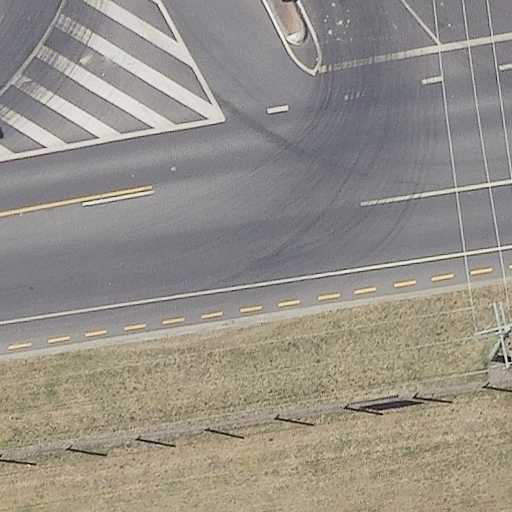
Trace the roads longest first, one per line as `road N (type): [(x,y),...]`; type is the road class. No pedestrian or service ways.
road 1 (trunk): [(326,154),(0,214)]
road 2 (trunk): [(511,127),(326,154)]
road 3 (secondary): [(267,0),(300,59),(326,154)]
